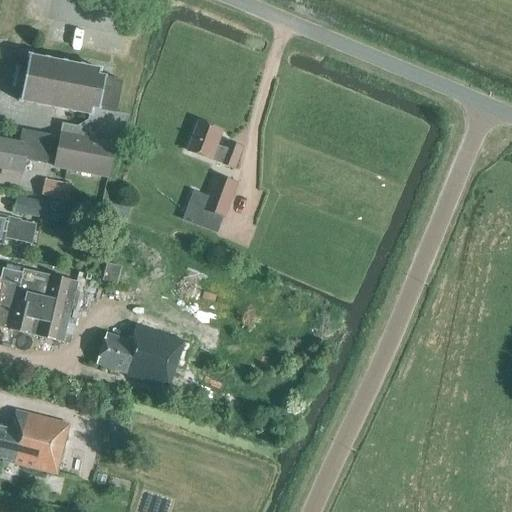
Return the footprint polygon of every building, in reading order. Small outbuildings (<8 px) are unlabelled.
[(45,61),(30,58),(31,57),(27,56),(27,59),(28,60),(26,70),(25,70),(25,71),(18,69),(15,68),(14,71),(15,71),(13,84),(12,84),(11,87),(14,88),(15,87),(21,88),(22,89),(20,100),(19,100),(18,103),(21,104),(22,102),(36,105),(36,106),(39,107),(39,106),(53,108),(53,110),(56,110),(57,109),(71,112),(70,113),(74,114),(74,112),(88,115),(88,116),(87,122),(77,127),(67,126),(66,134),(60,133),(54,167),(107,178),(113,144),(117,145),(126,117),(115,114),(122,82),(98,77),(99,73),(100,73),(101,70),(97,70),(97,71),(83,68),(83,67),(80,66),(79,67),(65,65),(66,63),(62,63),(62,64),(48,61),(48,60),(45,59),(45,61)] [(211,160),(233,169),(241,148),(228,143),(225,151),(216,147),(222,132),(197,123),(186,152),(211,161),(211,160)] [(46,165),(51,136),(21,131),(18,145),(0,141),(0,168),(21,173),(21,172),(23,161),(46,165)] [(224,219),(237,184),(216,176),(202,211),(224,219)] [(68,201),(70,186),(43,181),(40,196),(68,201)] [(42,219),(46,204),(23,199),(20,214),(42,219)] [(19,222),(20,221),(0,216),(0,245),(1,246),(3,239),(31,245),(35,226),(19,222)] [(119,268),(104,264),(99,282),(114,285),(119,268)] [(21,273),(1,269),(0,273),(0,328),(8,330),(8,331),(62,344),(77,283),(22,270),(21,273)] [(203,271),(198,281),(230,295),(234,285),(203,271)] [(152,332),(156,321),(139,315),(135,326),(129,342),(105,335),(96,365),(126,375),(125,377),(168,391),(175,368),(190,373),(198,347),(152,332)] [(56,476),(68,425),(15,412),(11,430),(0,427),(0,459),(3,460),(2,462),(56,476)] [(129,429),(106,424),(101,446),(124,451),(129,429)]
